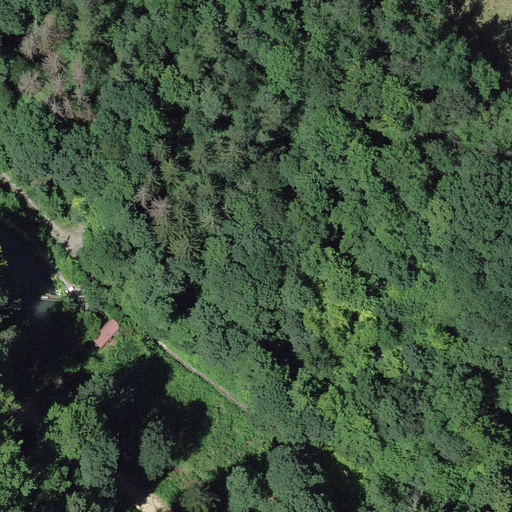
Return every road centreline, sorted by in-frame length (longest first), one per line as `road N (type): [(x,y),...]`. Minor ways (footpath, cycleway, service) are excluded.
road 1 (track): [(511,498),(413,480),(306,437),(215,386),(0,175)]
road 2 (track): [(0,390),(157,511)]
